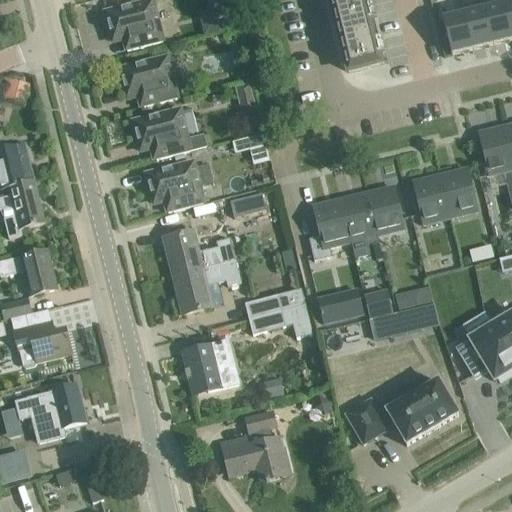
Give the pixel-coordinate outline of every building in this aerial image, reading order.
[(214,23),(201,26),(204,38),(222,34),(239,29),(237,17),(232,0),(208,0),(211,10),(214,23)] [(326,0),(346,78),(386,68),(383,56),(385,55),(381,40),(379,40),(375,22),(377,22),(371,0),(326,0)] [(505,0),(484,5),(485,9),(495,47),(511,42),(511,29),(506,4),(505,0)] [(113,43),(124,41),(127,53),(163,44),(153,3),(106,14),(113,43)] [(485,9),(465,14),(474,52),(495,47),(485,9)] [(465,14),(443,20),(452,57),(474,52),(465,14)] [(128,100),(139,98),(142,110),(177,101),(167,60),(121,71),(128,100)] [(247,66),(234,70),(238,83),(251,79),(247,66)] [(4,79),(0,93),(7,94),(5,103),(25,108),(27,97),(30,85),(4,79)] [(242,115),(256,112),(250,85),(236,88),(242,115)] [(141,153),(152,150),(155,162),(191,153),(213,148),(210,134),(187,140),(180,112),(134,124),(141,153)] [(490,133),(479,136),(484,155),(490,178),(505,174),(511,202),(511,152),(506,129),(494,132),(490,133)] [(0,192),(9,190),(27,185),(35,183),(25,146),(0,152),(0,192)] [(204,206),(200,189),(215,185),(210,166),(195,170),(194,165),(147,176),(154,206),(165,203),(168,215),(204,206)] [(441,178),(451,220),(478,214),(467,172),(441,178)] [(451,220),(441,178),(414,185),(424,227),(451,220)] [(0,212),(5,220),(10,241),(23,237),(21,231),(45,225),(35,183),(27,185),(9,190),(11,198),(0,200),(0,212)] [(404,232),(394,189),(367,196),(378,238),(404,232)] [(267,211),(263,195),(231,204),(235,220),(267,211)] [(367,196),(341,202),(351,245),(378,238),(367,196)] [(312,240),(309,241),(314,263),(333,258),(331,249),(351,245),(341,202),(332,205),(327,206),(314,209),(318,228),(319,229),(321,238),(312,240)] [(218,249),(198,254),(193,233),(163,241),(173,278),(236,263),(231,240),(217,244),(218,249)] [(379,244),(373,245),(377,263),(383,261),(379,244)] [(495,247),(469,254),(472,266),(499,260),(495,247)] [(292,252),(282,254),(287,274),(297,271),(292,252)] [(49,253),(0,264),(0,273),(2,281),(24,275),(30,299),(58,292),(49,253)] [(511,258),(500,262),(504,275),(511,272),(511,258)] [(242,285),(236,263),(173,278),(183,317),(212,309),(207,288),(227,283),(228,289),(242,285)] [(429,289),(414,292),(418,308),(433,304),(429,289)] [(388,291),(364,297),(370,322),(394,316),(388,291)] [(302,292),(278,298),(282,314),(306,308),(302,292)] [(358,293),(318,302),(324,326),(364,317),(358,293)] [(278,298),(245,306),(250,321),(282,314),(278,298)] [(4,309),(7,322),(32,316),(28,302),(4,309)] [(370,322),(375,343),(439,328),(434,306),(433,306),(394,316),(370,322)] [(306,308),(282,314),(286,327),(293,326),(297,341),(313,337),(306,308)] [(282,314),(250,321),(253,335),(286,327),(282,314)] [(511,316),(493,328),(511,358),(511,316)] [(14,332),(23,368),(26,370),(36,368),(37,365),(72,357),(66,332),(55,335),(52,323),(28,329),(14,332)] [(511,358),(493,328),(456,350),(472,378),(487,369),(495,383),(498,381),(500,384),(511,377),(511,358)] [(228,343),(183,354),(194,397),(239,386),(228,343)] [(372,400),(346,414),(365,446),(390,432),(389,429),(394,426),(406,446),(405,446),(406,448),(408,447),(408,446),(425,436),(425,437),(440,428),(439,428),(457,417),(457,418),(459,417),(458,415),(440,385),(440,384),(439,383),(437,384),(438,384),(428,389),(422,378),(406,387),(413,398),(388,413),(386,414),(387,416),(382,419),(372,400)] [(281,380),(263,384),(267,401),(285,397),(281,380)] [(51,396),(23,403),(28,421),(33,442),(48,438),(54,437),(60,436),(60,435),(59,431),(68,430),(87,425),(78,387),(58,392),(51,393),(51,396)] [(320,398),(314,410),(328,417),(334,405),(320,398)] [(252,438),(222,445),(230,478),(259,471),(262,484),(266,483),(267,485),(270,484),(269,482),(291,477),(282,439),(274,441),(271,431),(278,429),(275,415),(248,422),(252,438)] [(0,443),(0,489),(49,475),(45,463),(29,468),(22,444),(5,449),(3,443),(0,443)] [(56,478),(60,490),(85,482),(93,505),(104,502),(92,466),(56,478)]
